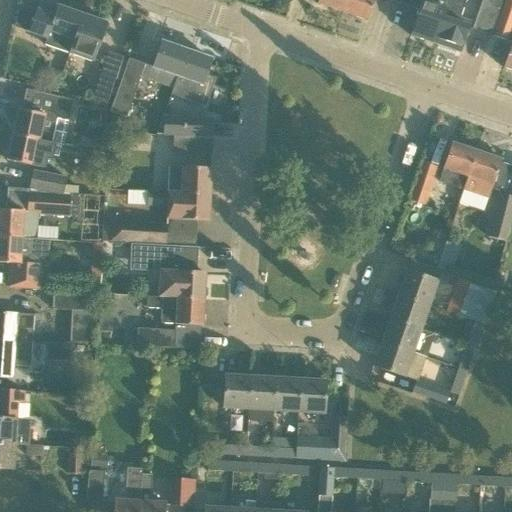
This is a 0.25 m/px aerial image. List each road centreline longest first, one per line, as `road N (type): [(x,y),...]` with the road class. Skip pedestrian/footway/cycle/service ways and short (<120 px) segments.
road 1 (residential): [(249,31),(250,329),(323,338),(334,329),(423,88)]
road 2 (residential): [(423,88),(249,31)]
